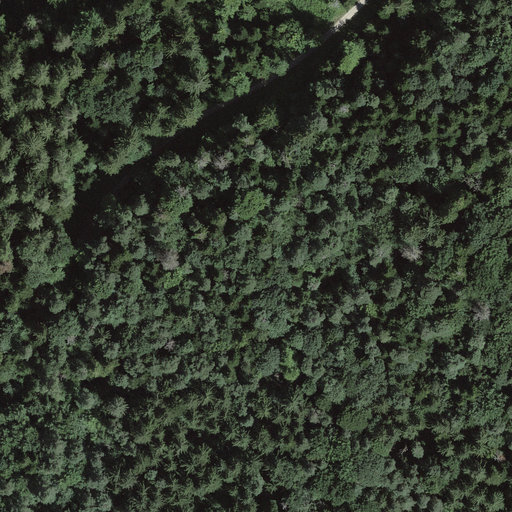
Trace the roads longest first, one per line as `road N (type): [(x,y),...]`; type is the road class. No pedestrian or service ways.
road 1 (track): [(0,358),(82,262),(124,185),(194,118),(285,69),(362,0)]
road 2 (track): [(261,511),(273,385),(318,284),(341,267),(452,229),(511,180)]
road 3 (track): [(341,267),(511,367)]
